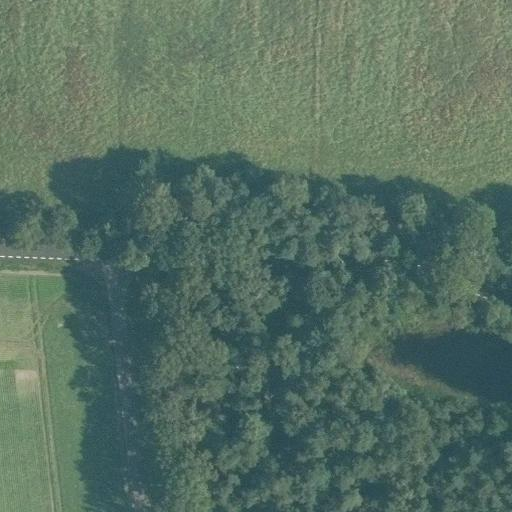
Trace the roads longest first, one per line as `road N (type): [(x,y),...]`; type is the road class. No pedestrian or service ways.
road 1 (unclassified): [(511,305),(463,285),(366,265),(0,246)]
road 2 (track): [(104,252),(130,369),(141,511)]
